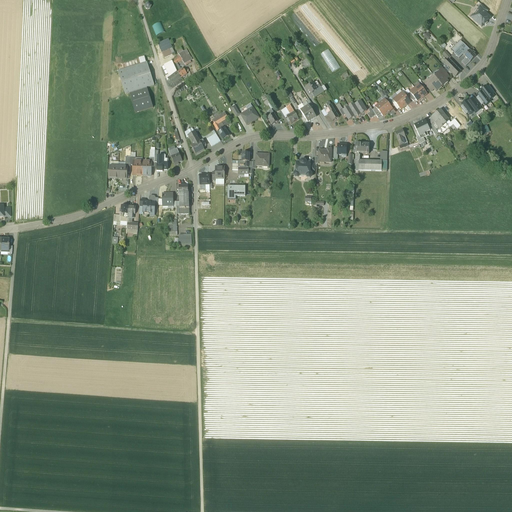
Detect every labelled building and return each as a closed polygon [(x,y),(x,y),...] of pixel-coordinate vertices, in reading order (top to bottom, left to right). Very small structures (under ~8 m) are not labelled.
[(488,11),(481,5),(478,8),(479,9),(479,8),(485,14),(488,11)] [(485,14),(479,8),(479,9),(471,18),(481,28),(490,18),(485,14)] [(161,23),(153,26),(157,36),(165,33),(161,23)] [(463,44),(453,53),(459,59),(463,55),(464,56),(470,51),(463,44)] [(170,50),(162,53),(164,59),(172,55),(170,50)] [(183,52),(179,55),(180,57),(182,61),(186,67),(191,63),(190,61),(192,60),(186,50),(183,52)] [(329,50),(321,55),(332,72),(340,67),(329,50)] [(473,52),(471,53),(470,51),(464,56),(466,58),(470,62),(476,57),(474,55),(475,54),(473,52)] [(180,57),(172,62),(177,72),(181,70),(177,64),(182,61),(180,57)] [(466,67),(470,62),(466,58),(462,63),(466,67)] [(451,62),(448,60),(444,64),(450,70),(454,66),(451,62)] [(172,62),(164,66),(169,78),(177,72),(172,62)] [(141,65),(118,72),(125,95),(129,93),(147,88),(154,86),(147,63),(146,63),(141,65)] [(460,72),(454,66),(450,70),(449,71),(455,77),(460,72)] [(181,70),(177,72),(181,78),(187,74),(183,68),(181,70)] [(447,75),(442,69),(438,72),(439,73),(440,73),(444,77),(447,75)] [(169,78),(167,79),(172,85),(181,78),(177,72),(169,78)] [(444,77),(440,73),(439,73),(435,77),(434,76),(434,77),(442,88),(443,87),(442,87),(447,83),(448,83),(444,77)] [(442,88),(434,77),(433,77),(433,78),(429,82),(428,82),(432,87),(436,92),(441,88),(442,88)] [(427,80),(424,83),(429,89),(432,87),(428,82),(429,82),(427,80)] [(318,90),(314,83),(305,89),(310,96),(312,94),(318,90)] [(419,86),(415,89),(422,99),(424,97),(423,97),(426,94),(420,87),(419,86)] [(486,87),(481,91),(482,92),(489,101),(494,98),(492,95),(487,88),(486,87)] [(147,88),(129,93),(136,114),(153,108),(147,88)] [(318,90),(312,94),(315,99),(324,93),(321,89),(318,90)] [(422,99),(415,89),(410,93),(416,100),(417,102),(420,99),(421,100),(422,99)] [(482,92),(477,96),(478,97),(484,104),(485,106),(490,103),(489,101),(482,92)] [(416,100),(410,93),(408,95),(412,100),(413,102),(416,100)] [(406,97),(402,94),(398,97),(406,107),(407,105),(410,102),(409,102),(406,97)] [(406,107),(398,97),(393,101),(394,102),(399,109),(400,110),(403,107),(404,108),(406,107)] [(474,101),(472,99),(468,103),(474,112),(476,114),(480,110),(479,108),(474,101)] [(386,102),(385,100),(380,104),(388,114),(390,112),(389,111),(392,109),(391,108),(386,102)] [(474,112),(468,103),(467,101),(462,105),(463,107),(468,113),(470,116),(474,112)] [(310,108),(309,106),(306,102),(302,105),(312,120),(314,119),(314,118),(316,117),(310,108)] [(366,111),(360,102),(355,106),(361,115),(366,111)] [(388,114),(380,104),(376,108),(383,117),(386,114),(386,115),(388,114)] [(302,105),(298,107),(299,109),(307,123),(309,121),(309,122),(312,120),(302,105)] [(240,115),(235,106),(231,108),(236,118),(240,115)] [(294,112),(290,106),(286,108),(290,115),(294,112)] [(361,115),(355,106),(352,107),(351,106),(348,108),(354,117),(357,115),(358,117),(361,115)] [(259,119),(252,108),(240,115),(247,126),(259,119)] [(354,117),(348,108),(343,111),(345,115),(349,121),(354,117)] [(331,113),(328,115),(333,122),(339,118),(334,111),(331,113)] [(445,117),(440,111),(437,113),(449,128),(453,125),(451,123),(450,123),(448,120),(449,119),(447,116),(445,117)] [(299,120),(294,112),(290,115),(287,117),(288,119),(287,120),(288,123),(290,122),(291,124),(299,120)] [(471,118),(473,122),(479,119),(478,116),(483,113),(483,112),(471,118)] [(449,128),(437,113),(432,117),(435,122),(434,123),(435,125),(443,133),(449,128)] [(225,114),(212,122),(215,127),(218,125),(221,122),(228,119),(225,114)] [(278,122),(274,114),(270,117),(268,118),(272,125),(278,122)] [(459,116),(451,123),(453,125),(455,128),(456,127),(457,129),(464,123),(459,116)] [(228,119),(221,122),(225,128),(231,124),(228,119)] [(425,121),(414,126),(419,137),(422,143),(425,142),(423,138),(428,135),(427,132),(429,131),(425,121)] [(433,127),(432,125),(429,127),(435,135),(438,134),(433,127)] [(221,130),(218,132),(223,140),(230,136),(225,128),(221,130)] [(407,144),(402,130),(395,133),(398,140),(400,146),(407,144)] [(195,133),(189,137),(193,145),(199,142),(195,133)] [(216,134),(207,139),(212,147),(220,142),(216,134)] [(201,145),(199,142),(193,145),(191,147),(196,155),(200,153),(204,150),(202,148),(204,147),(202,144),(201,145)] [(369,145),(356,144),(356,148),(354,147),(354,151),(356,152),(355,154),(356,154),(359,154),(369,154),(369,145)] [(346,145),(338,145),(338,149),(337,155),(338,155),(346,155),(346,145)] [(327,151),(318,151),(318,158),(318,163),(331,163),(331,149),(327,149),(327,151)] [(177,151),(175,152),(175,151),(169,153),(174,164),(178,163),(182,162),(179,154),(177,151)] [(269,156),(262,156),(262,155),(256,154),(256,162),(255,167),(256,167),(263,167),(263,166),(269,166),(269,156)] [(382,162),(359,161),(359,156),(359,154),(356,154),(355,171),(382,172),(382,162)] [(167,163),(162,163),(162,157),(158,157),(158,163),(157,163),(157,172),(162,172),(162,170),(167,170),(168,163),(167,163)] [(304,161),(302,161),(301,162),(301,163),(297,163),(296,172),(294,174),(294,176),(296,178),(298,178),(299,176),(299,175),(306,175),(306,177),(308,178),(310,178),(311,177),(311,175),(310,173),(309,173),(309,171),(310,165),(310,164),(306,163),(306,162),(304,161)] [(135,163),(133,163),(133,166),(133,176),(142,176),(142,164),(135,163)] [(150,164),(142,164),(142,176),(151,177),(151,167),(151,164),(150,164)] [(118,167),(109,167),(109,179),(114,179),(118,179),(118,167)] [(125,168),(118,167),(118,179),(127,180),(127,173),(127,168),(125,168)] [(224,168),(220,168),(220,169),(216,169),(216,173),(216,179),(224,179),(224,168)] [(209,175),(200,176),(200,185),(205,185),(209,185),(209,175)] [(188,197),(188,186),(179,186),(179,190),(178,190),(178,194),(179,194),(180,202),(176,202),(176,208),(177,215),(180,215),(189,215),(189,198),(189,197),(188,197)] [(245,187),(228,187),(228,200),(235,200),(235,197),(245,197),(245,187)] [(173,195),(166,196),(166,194),(162,195),(162,209),(168,209),(168,207),(173,207),(173,202),(173,195)] [(149,203),(145,202),(145,201),(140,200),(140,207),(144,207),(143,213),(154,214),(155,206),(155,203),(149,203)] [(129,207),(121,206),(121,209),(120,209),(119,212),(121,212),(120,216),(120,222),(127,223),(128,215),(129,207)] [(136,207),(129,207),(128,215),(127,223),(132,223),(133,214),(135,215),(136,207)] [(177,221),(173,221),(173,228),(169,228),(169,230),(173,230),(172,232),(170,232),(170,235),(177,235),(177,221)] [(132,223),(127,223),(127,230),(134,231),(134,232),(137,233),(138,224),(132,223)] [(180,236),(180,245),(192,245),(191,236),(180,236)]
